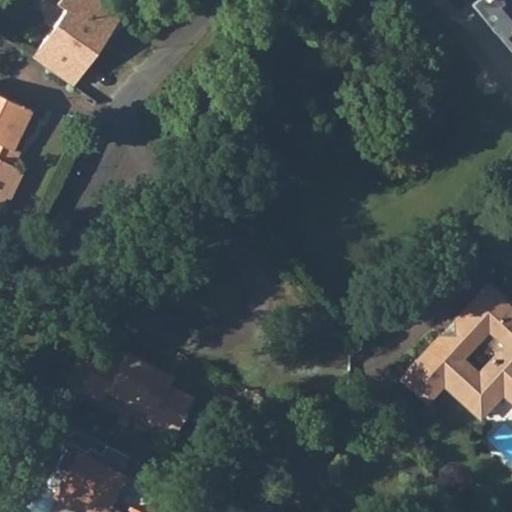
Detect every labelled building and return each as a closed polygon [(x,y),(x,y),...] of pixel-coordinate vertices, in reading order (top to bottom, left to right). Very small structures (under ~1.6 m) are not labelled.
[(78,86),(126,14),(105,0),(60,0),(59,2),(68,8),(35,57),(78,86)] [(511,0),(483,0),(475,8),(511,51),(511,0)] [(44,111),(0,86),(0,210),(4,212),(12,197),(17,199),(31,171),(21,166),(16,150),(18,146),(25,149),(44,111)] [(451,347),(440,335),(401,376),(427,400),(444,383),(479,417),(502,393),(511,402),(511,401),(511,307),(488,285),(457,318),(468,329),(451,347)] [(104,352),(85,388),(108,400),(112,393),(158,418),(157,422),(182,435),(201,397),(181,386),(183,379),(133,352),(126,363),(104,352)]
